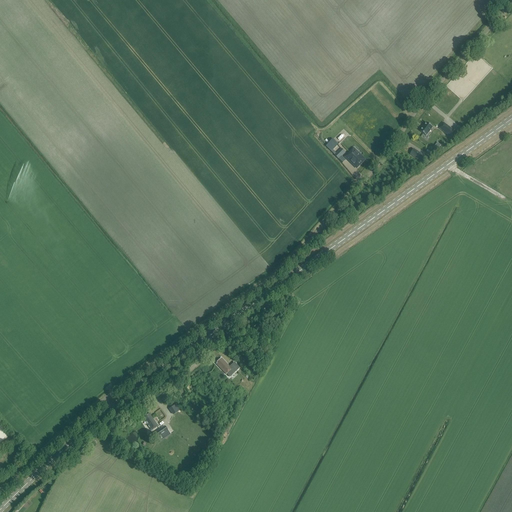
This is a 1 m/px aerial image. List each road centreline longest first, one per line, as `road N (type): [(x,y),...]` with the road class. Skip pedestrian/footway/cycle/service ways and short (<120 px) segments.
road 1 (unclassified): [(0,494),(110,395),(278,272),(511,2)]
road 2 (tertiary): [(0,510),(117,402),(511,118)]
